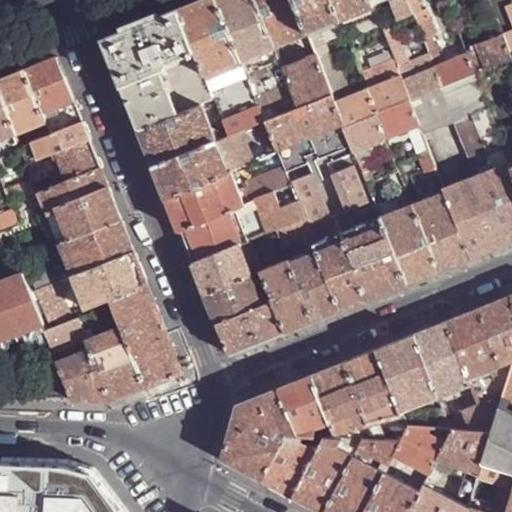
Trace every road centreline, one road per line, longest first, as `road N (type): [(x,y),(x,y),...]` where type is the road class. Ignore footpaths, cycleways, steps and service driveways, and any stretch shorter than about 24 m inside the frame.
road 1 (unclassified): [(63,0),(217,387)]
road 2 (residential): [(217,387),(511,264)]
road 3 (tertiary): [(193,475),(106,438),(0,433)]
